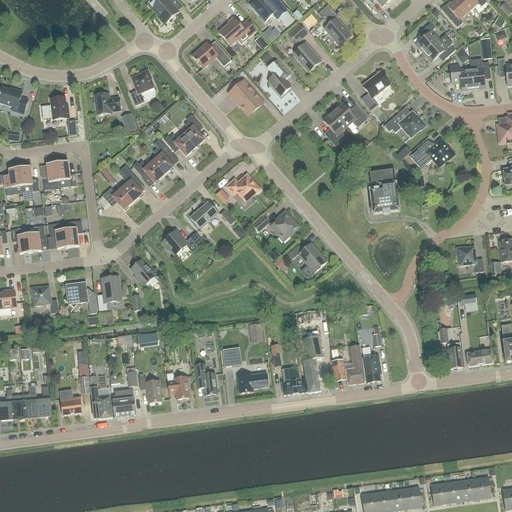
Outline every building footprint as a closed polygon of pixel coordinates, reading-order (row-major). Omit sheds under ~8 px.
[(171,0),(163,0),(164,1),(153,11),(159,18),(158,19),(164,26),(179,13),(169,2),(171,0)] [(269,0),(268,2),(266,0),(257,0),(250,6),(265,23),(273,16),(277,21),(287,12),(276,0),(269,0)] [(392,0),(391,0),(367,0),(372,5),(376,1),(383,9),(392,0)] [(457,0),(456,0),(448,8),(446,6),(441,11),(457,29),(463,25),(461,23),(461,19),(469,13),(458,0),(457,0)] [(457,0),(458,0),(469,13),(476,6),(479,7),(481,8),(486,4),(483,0),(457,0)] [(507,19),(511,14),(504,5),(499,10),(507,19)] [(440,16),(436,11),(432,15),(436,19),(440,16)] [(339,48),(352,37),(337,20),(338,18),(333,12),(323,20),(328,26),(324,30),(339,48)] [(313,15),(303,20),(307,28),(317,24),(313,15)] [(241,27),(234,20),(219,34),(230,47),(237,41),(241,46),(256,33),(247,22),(241,27)] [(498,20),(494,27),(500,30),(504,24),(498,20)] [(424,55),(439,41),(432,33),(435,29),(431,24),(418,35),(422,40),(416,46),(424,55)] [(299,26),(288,36),(295,45),(307,35),(299,26)] [(479,28),(474,32),(479,37),(484,33),(479,28)] [(269,30),(263,35),(271,43),(280,36),(275,30),(271,33),(269,30)] [(442,63),(455,52),(450,47),(452,45),(445,36),(439,41),(424,55),(431,63),(438,58),(442,63)] [(260,37),(254,41),(263,51),(268,46),(260,37)] [(192,57),(203,70),(216,59),(224,68),(231,62),(215,43),(210,47),(207,44),(192,57)] [(309,73),(321,62),(306,45),(293,55),(309,73)] [(463,64),(469,59),(464,52),(457,58),(463,64)] [(264,65),(266,64),(272,59),(267,53),(259,60),(264,65)] [(511,86),(511,66),(505,67),(504,60),(497,61),(500,79),(506,79),(507,87),(511,86)] [(471,71),(473,91),(485,90),(484,81),(491,80),(489,64),(482,64),(482,61),(470,62),(471,71)] [(268,83),(281,97),(291,88),(282,78),(287,73),(277,62),(267,70),(274,77),(268,83)] [(473,91),(471,71),(460,72),(459,67),(452,68),(454,85),(461,84),(462,92),(473,91)] [(136,107),(145,104),(141,94),(154,89),(151,80),(152,80),(148,71),(140,74),(141,75),(131,79),(137,92),(130,95),(136,107)] [(386,74),(377,73),(377,76),(362,87),(368,95),(361,100),(371,112),(378,107),(372,99),(390,86),(385,79),(386,74)] [(263,104),(244,83),(230,95),(249,117),(263,104)] [(12,112),(24,116),(29,101),(21,99),(23,93),(15,91),(15,92),(2,88),(0,93),(0,104),(13,108),(12,112)] [(97,117),(111,115),(111,113),(121,112),(119,99),(110,101),(109,95),(95,97),(97,117)] [(52,107),(41,108),(43,121),(53,119),(53,121),(69,119),(68,111),(66,112),(65,98),(51,100),(52,107)] [(333,113),(346,128),(353,123),(358,129),(367,121),(356,107),(350,112),(343,105),(333,113)] [(398,115),(384,127),(389,133),(392,131),(395,134),(401,129),(411,140),(421,131),(421,132),(426,127),(422,122),(421,122),(412,112),(403,121),(398,115)] [(341,133),(346,128),(333,113),(323,122),(330,130),(324,135),(336,148),(346,139),(341,133)] [(126,134),(136,130),(130,115),(120,119),(126,134)] [(184,136),(195,150),(205,141),(197,132),(202,127),(192,116),(187,121),(188,123),(185,126),(189,131),(184,136)] [(510,126),(498,128),(500,145),(511,142),(511,118),(509,119),(510,126)] [(69,138),(77,137),(75,122),(68,123),(69,138)] [(10,135),(9,142),(20,143),(21,137),(10,135)] [(195,150),(184,136),(178,141),(173,136),(170,139),(168,137),(164,141),(173,152),(178,148),(186,158),(195,150)] [(165,177),(174,168),(166,159),(172,154),(163,144),(160,140),(154,145),(157,150),(153,153),(158,158),(153,163),(165,177)] [(454,156),(441,141),(435,146),(424,156),(418,150),(409,158),(421,171),(432,161),(439,169),(454,156)] [(411,154),(406,148),(395,158),(400,163),(411,154)] [(69,163),(57,165),(60,183),(61,190),(70,188),(77,187),(75,175),(69,176),(68,164),(69,164),(69,163)] [(165,177),(153,163),(147,168),(142,163),(139,166),(137,164),(133,168),(142,179),(147,175),(155,185),(165,177)] [(49,179),(43,179),(44,192),(61,190),(60,183),(57,165),(46,166),(46,167),(47,167),(49,179)] [(122,190),(134,204),(143,195),(135,186),(139,182),(126,167),(118,174),(128,185),(122,190)] [(23,195),(33,193),(39,192),(38,180),(32,181),(30,169),(31,169),(20,170),(22,188),(23,195)] [(373,215),(400,212),(396,184),(394,169),(368,172),(370,186),(380,185),(380,189),(369,191),(373,215)] [(23,195),(22,188),(20,170),(8,172),(9,172),(11,184),(5,184),(7,197),(23,195)] [(112,186),(115,183),(104,170),(99,174),(103,178),(104,178),(112,186)] [(511,170),(503,171),(504,184),(511,183),(511,170)] [(248,180),(245,180),(239,185),(235,181),(226,189),(234,198),(238,194),(245,202),(254,195),(255,196),(261,191),(256,185),(254,186),(248,180)] [(134,204),(122,190),(116,195),(111,190),(102,197),(110,207),(116,202),(124,212),(134,204)] [(216,196),(216,197),(223,205),(229,199),(222,191),(221,192),(216,196)] [(219,215),(208,203),(190,219),(201,231),(219,215)] [(43,209),(32,211),(33,216),(35,216),(35,218),(44,217),(43,209)] [(235,222),(225,211),(220,215),(230,226),(235,222)] [(283,243),(289,238),(288,237),(297,229),(285,215),(272,227),(281,237),(279,239),(283,243)] [(259,233),(270,224),(264,218),(254,227),(259,233)] [(245,220),(240,225),(244,230),(249,225),(245,220)] [(65,224),(68,249),(80,248),(80,247),(79,247),(77,236),(83,235),(81,222),(65,224)] [(57,251),(68,249),(65,224),(49,227),(50,239),(56,238),(58,250),(57,250),(57,251)] [(28,236),(31,254),(42,253),(42,252),(41,252),(39,240),(45,240),(44,227),(37,228),(27,229),(28,236)] [(238,227),(233,231),(241,240),(246,235),(238,227)] [(31,254),(28,236),(18,238),(18,231),(11,231),(13,244),(19,243),(20,255),(19,255),(31,254)] [(176,231),(161,244),(167,251),(168,251),(174,258),(186,247),(192,254),(200,247),(204,244),(196,234),(192,237),(186,243),(176,231)] [(511,242),(499,244),(502,264),(511,262),(511,242)] [(312,277),(328,263),(311,244),(303,252),(298,246),(288,255),(292,261),(298,256),(308,266),(302,272),(302,274),(306,280),(309,280),(312,277)] [(464,248),(456,249),(457,259),(458,258),(459,268),(475,266),(476,274),(484,273),(482,260),(476,261),(474,248),(465,249),(464,248)] [(269,257),(274,263),(281,257),(275,251),(269,257)] [(282,259),(275,266),(279,271),(287,265),(282,259)] [(138,282),(143,288),(155,278),(141,262),(131,271),(139,281),(138,282)] [(493,277),(502,276),(500,264),(491,265),(493,277)] [(121,302),(118,279),(103,281),(105,297),(98,298),(100,312),(107,311),(106,304),(121,302)] [(88,304),(90,316),(97,315),(95,297),(88,298),(86,283),(66,286),(67,297),(64,301),(68,304),(68,306),(64,311),(69,315),(77,305),(88,304)] [(51,306),(52,315),(59,315),(57,301),(51,302),(49,288),(39,289),(39,288),(31,289),(32,299),(33,298),(34,308),(51,306)] [(0,310),(17,308),(15,291),(7,292),(8,294),(0,295),(0,310)] [(459,308),(477,305),(476,296),(464,298),(463,295),(457,296),(459,308)] [(134,313),(141,312),(139,297),(132,298),(134,313)] [(447,307),(456,305),(454,298),(446,300),(447,307)] [(365,309),(355,310),(356,318),(366,316),(365,309)] [(160,314),(162,323),(171,321),(170,312),(160,314)] [(97,318),(87,319),(89,327),(99,326),(97,318)] [(252,345),(264,343),(262,325),(250,326),(252,345)] [(506,364),(511,363),(511,326),(501,327),(503,343),(506,364)] [(25,327),(15,327),(16,336),(25,335),(25,327)] [(441,345),(448,344),(446,330),(439,331),(441,345)] [(150,335),(152,348),(159,347),(157,335),(150,335)] [(125,337),(126,349),(133,348),(131,337),(125,337)] [(316,361),(323,360),(319,337),(303,340),(307,359),(304,360),(304,363),(303,363),(309,395),(321,393),(316,361)] [(447,351),(450,371),(464,369),(461,349),(460,349),(459,344),(447,346),(448,351),(447,351)] [(275,369),(281,368),(278,346),(272,347),(275,369)] [(348,387),(365,385),(363,369),(359,348),(350,349),(354,370),(346,371),(348,387)] [(239,349),(222,351),(224,369),(241,366),(239,349)] [(369,349),(362,350),(363,360),(367,385),(381,382),(380,374),(381,374),(379,357),(371,358),(369,349)] [(19,350),(10,351),(10,361),(19,361),(19,350)] [(21,351),(22,361),(29,360),(28,351),(21,351)] [(469,368),(493,365),(491,351),(467,355),(469,368)] [(91,395),(86,353),(78,353),(80,379),(79,379),(81,396),(91,395)] [(336,382),(346,381),(342,361),(332,363),(336,382)] [(204,398),(218,396),(215,375),(207,376),(206,366),(199,367),(195,367),(194,367),(197,390),(203,389),(204,398)] [(284,397),(308,394),(306,381),(301,382),(299,369),(282,371),(284,384),(282,385),(284,397)] [(129,389),(137,387),(135,373),(127,374),(129,389)] [(176,401),(190,399),(187,379),(174,381),(173,375),(167,376),(169,395),(176,394),(176,401)] [(252,390),(269,388),(267,375),(251,377),(251,376),(238,378),(240,395),(253,393),(252,390)] [(94,421),(112,419),(110,398),(99,399),(96,378),(90,378),(94,421)] [(149,405),(162,403),(160,382),(146,384),(145,379),(139,379),(141,392),(147,391),(149,405)] [(36,402),(37,402),(36,396),(35,388),(29,388),(30,396),(24,397),(26,418),(37,417),(37,419),(38,419),(36,402)] [(36,402),(38,419),(51,418),(48,389),(44,389),(44,402),(37,402),(36,402)] [(12,398),(12,391),(7,391),(7,398),(6,398),(6,405),(0,405),(0,422),(14,421),(12,398)] [(133,391),(111,393),(114,419),(136,416),(133,393),(133,391)] [(74,392),(59,394),(63,417),(82,414),(80,399),(75,399),(74,392)] [(14,419),(26,418),(24,397),(12,398),(14,421),(14,419)] [(489,479),(474,481),(477,501),(491,499),(489,479)] [(474,481),(460,483),(463,503),(477,501),(474,481)] [(460,483),(445,485),(448,505),(463,503),(460,483)] [(445,485),(431,487),(434,507),(448,505),(445,485)] [(419,489),(405,491),(408,511),(422,509),(419,489)] [(511,490),(502,492),(505,511),(511,511),(511,490)] [(405,491),(390,493),(393,511),(401,511),(408,511),(405,491)] [(393,511),(390,493),(376,495),(378,511),(393,511)] [(378,511),(376,495),(362,497),(363,511),(378,511)]
